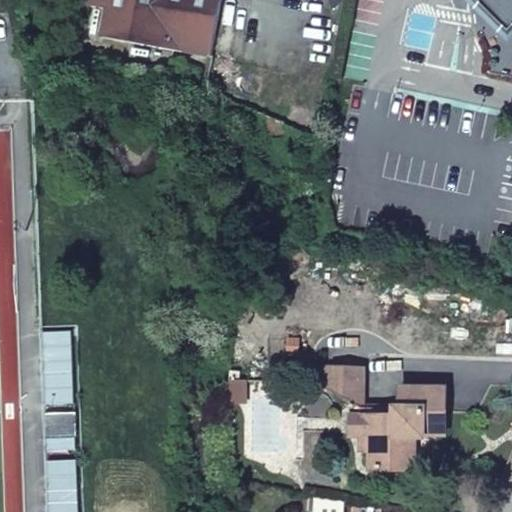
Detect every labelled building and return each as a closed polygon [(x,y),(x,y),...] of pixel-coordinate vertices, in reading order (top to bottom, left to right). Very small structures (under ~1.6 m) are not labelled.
[(216,60),(226,0),(93,0),(92,10),(113,14),(108,42),(216,60)] [(511,0),(479,0),(511,31),(511,0)] [(71,332),(41,334),(44,405),(74,404),(71,332)] [(320,393),(362,411),(363,374),(321,374),(320,393)] [(401,410),(372,410),(372,453),(372,471),(411,472),(412,440),(421,440),(421,437),(421,427),(444,427),(445,390),(401,390),(401,410)] [(372,410),(362,411),(363,453),(372,453),(372,410)] [(45,414),(46,452),(75,451),(75,438),(76,438),(75,413),(45,414)] [(444,437),(444,427),(421,427),(421,437),(444,437)] [(342,511),(343,502),(317,497),(316,511),(342,511)]
